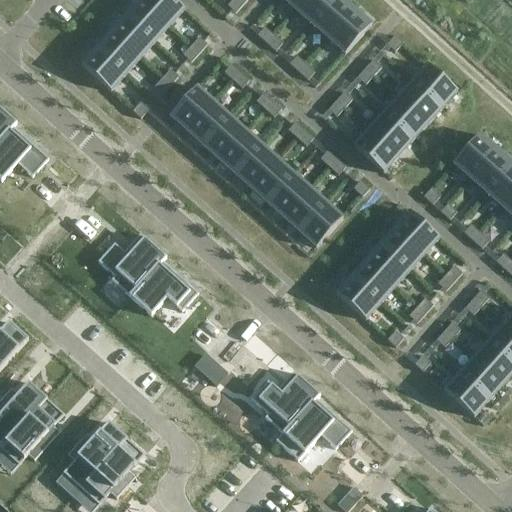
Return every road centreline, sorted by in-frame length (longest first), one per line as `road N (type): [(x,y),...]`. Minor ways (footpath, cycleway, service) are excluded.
road 1 (tertiary): [(495,504),(0,64)]
road 2 (residential): [(0,280),(179,444),(171,496),(182,511)]
road 3 (track): [(511,107),(393,0)]
